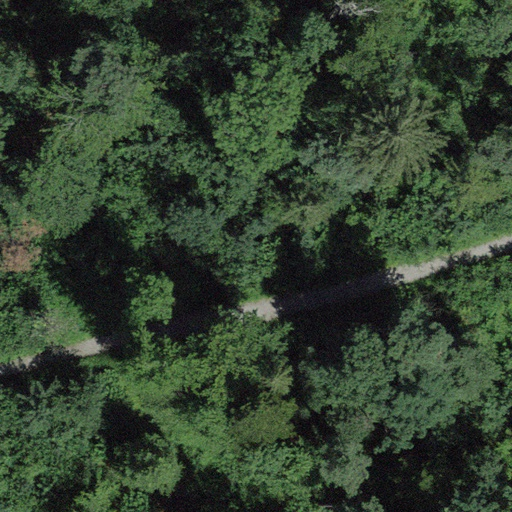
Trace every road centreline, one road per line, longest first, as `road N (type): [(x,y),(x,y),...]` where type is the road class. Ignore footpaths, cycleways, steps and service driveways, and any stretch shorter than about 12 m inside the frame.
road 1 (track): [(220,315),(511,224)]
road 2 (track): [(0,378),(220,315)]
